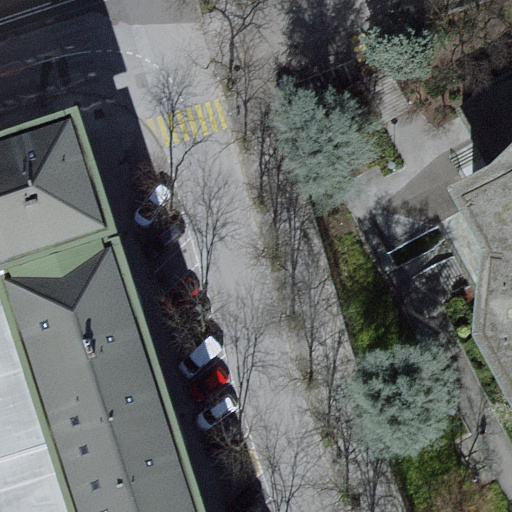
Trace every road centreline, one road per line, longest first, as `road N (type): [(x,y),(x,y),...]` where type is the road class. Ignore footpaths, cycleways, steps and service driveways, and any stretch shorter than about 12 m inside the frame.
road 1 (residential): [(319,511),(165,75)]
road 2 (residential): [(165,75),(383,0)]
road 3 (residential): [(138,57),(108,50),(0,82)]
